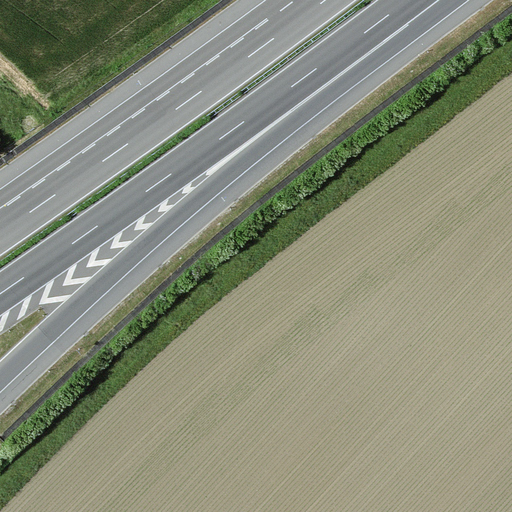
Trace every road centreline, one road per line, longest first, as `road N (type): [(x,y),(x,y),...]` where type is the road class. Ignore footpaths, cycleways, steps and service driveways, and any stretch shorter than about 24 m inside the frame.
road 1 (motorway): [(0,377),(396,9)]
road 2 (motorway): [(0,293),(396,9)]
road 3 (motorway): [(325,0),(0,232)]
